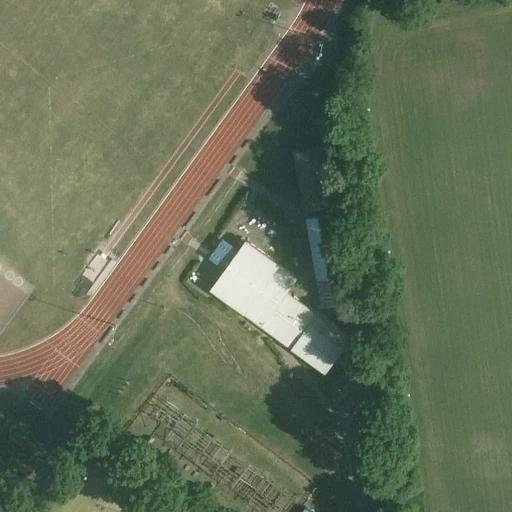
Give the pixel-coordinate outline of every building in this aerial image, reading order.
[(253,30),(235,53),(254,67),(271,44),(253,30)] [(278,93),(300,61),(279,46),(257,78),(278,93)] [(306,123),(287,108),(251,156),(270,171),(306,123)] [(294,150),(305,212),(341,206),(330,144),(294,150)] [(297,191),(277,177),(271,186),(291,199),(297,191)] [(306,217),(322,306),(362,299),(360,288),(353,289),(350,271),(343,272),(332,213),(306,217)] [(298,276),(247,239),(212,287),(327,371),(352,336),(288,290),(298,276)]
